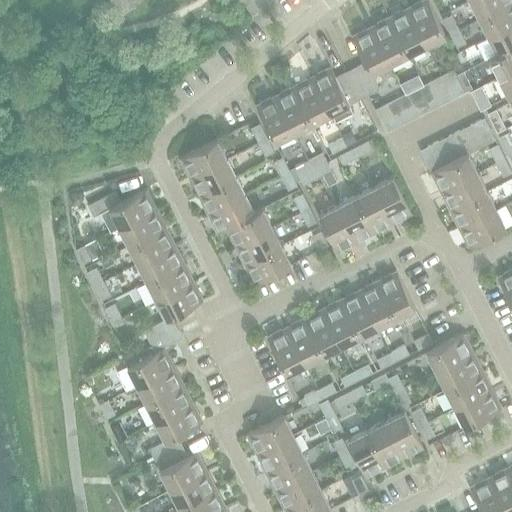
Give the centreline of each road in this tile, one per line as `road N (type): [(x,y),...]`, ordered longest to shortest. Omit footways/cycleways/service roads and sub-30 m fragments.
road 1 (residential): [(242,319),(156,162),(158,148),(181,119),(329,0)]
road 2 (residential): [(242,319),(229,344),(254,401),(227,426),(265,511)]
road 3 (residential): [(433,225),(242,319)]
road 4 (residential): [(433,225),(401,140),(469,104)]
road 5 (residential): [(397,511),(448,485),(454,463),(511,434)]
